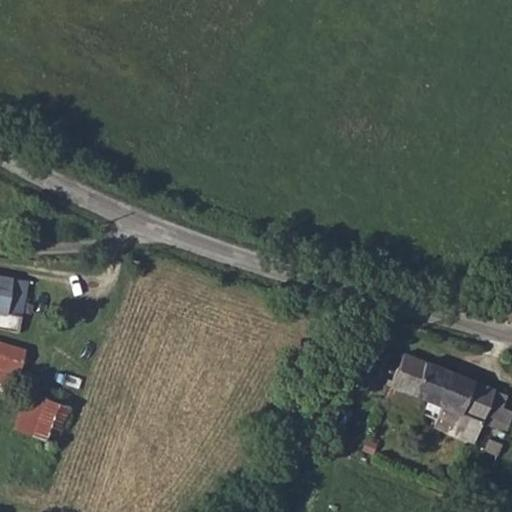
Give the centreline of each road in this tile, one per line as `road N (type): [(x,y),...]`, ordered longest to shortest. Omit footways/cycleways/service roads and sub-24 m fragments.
road 1 (unclassified): [(146,224),(511,337)]
road 2 (unclassified): [(0,149),(146,224)]
road 3 (unclassified): [(0,247),(115,248),(146,224)]
